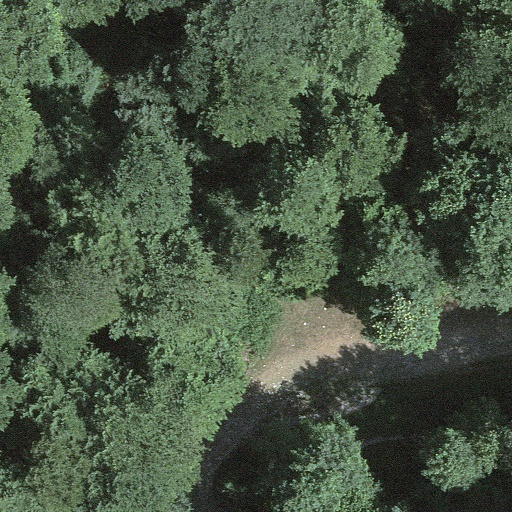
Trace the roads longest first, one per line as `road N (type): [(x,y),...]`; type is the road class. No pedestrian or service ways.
road 1 (track): [(209,511),(207,469),(274,401),(376,375),(511,360)]
road 2 (track): [(511,100),(449,87),(434,19),(439,0)]
